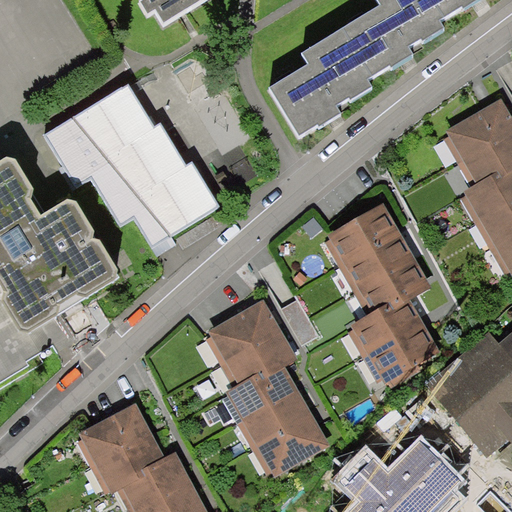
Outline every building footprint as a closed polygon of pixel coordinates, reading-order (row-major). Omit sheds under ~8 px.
[(141,0),(142,1),(138,4),(146,16),(154,12),(162,26),(205,0),(141,0)] [(376,0),(381,8),(302,56),(309,67),(270,91),(301,141),(341,116),(337,109),(371,89),(368,83),(412,56),(408,50),(444,28),(441,24),(479,0),(376,0)] [(128,93),(45,142),(72,188),(89,178),(121,232),(132,225),(149,254),(221,212),(193,167),(187,170),(164,131),(154,137),(128,93)] [(465,193),(509,269),(511,267),(511,119),(503,104),(445,138),(474,188),(465,193)] [(4,173),(0,175),(0,309),(23,347),(122,285),(76,212),(40,236),(4,173)] [(386,215),(334,240),(372,319),(353,328),(379,381),(433,355),(408,304),(425,296),(386,215)] [(226,391),(267,477),(320,451),(280,369),(289,365),(262,310),(209,335),(234,387),(226,391)] [(429,386),(488,454),(509,436),(511,439),(511,337),(499,349),(487,336),(429,386)] [(125,485),(138,511),(202,511),(176,458),(158,466),(132,412),(81,437),(108,493),(125,485)] [(366,445),(333,478),(355,501),(344,511),(433,511),(466,479),(421,436),(390,468),(366,445)]
